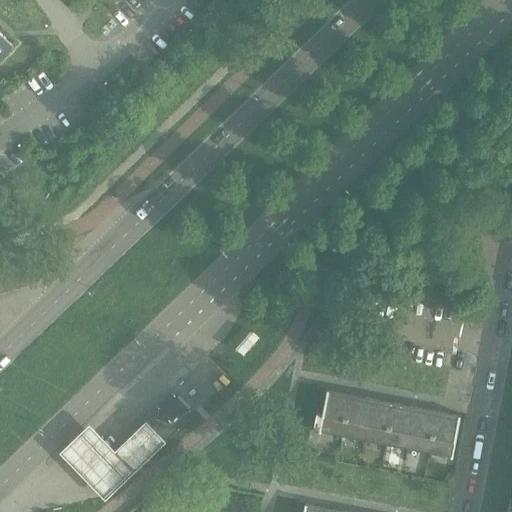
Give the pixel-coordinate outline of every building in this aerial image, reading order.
[(0,58),(14,44),(0,30),(0,58)] [(350,394),(335,391),(330,390),(330,389),(328,389),(320,430),(322,431),(322,430),(343,434),(350,394)] [(173,394),(147,420),(145,422),(164,442),(193,414),(173,394)] [(372,399),(350,394),(343,434),(365,438),(372,399)] [(394,403),(379,400),(372,399),(365,438),(386,443),(394,403)] [(416,407),(394,403),(386,443),(408,447),(416,407)] [(416,407),(408,447),(430,451),(438,411),(416,407)] [(459,415),(438,411),(430,451),(451,455),(451,456),(453,456),(461,415),(459,414),(459,415)] [(60,453),(105,500),(164,442),(145,422),(116,451),(89,424),(60,453)] [(327,511),(329,508),(313,505),(308,504),(308,503),(306,503),(303,511),(327,511)]
